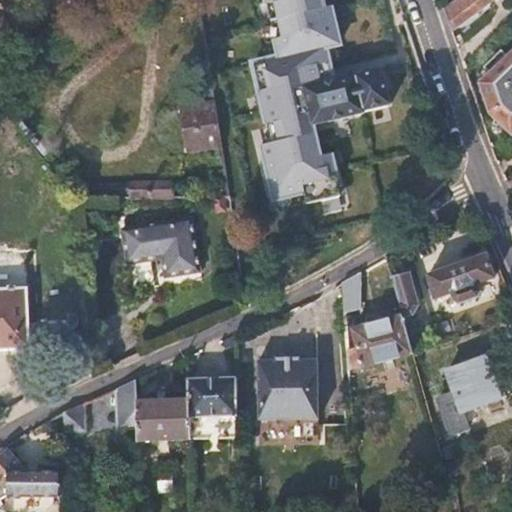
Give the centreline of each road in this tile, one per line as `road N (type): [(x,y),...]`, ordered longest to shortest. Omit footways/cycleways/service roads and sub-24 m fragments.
road 1 (residential): [(0,441),(71,400),(257,324),(484,186)]
road 2 (residential): [(484,186),(419,0)]
